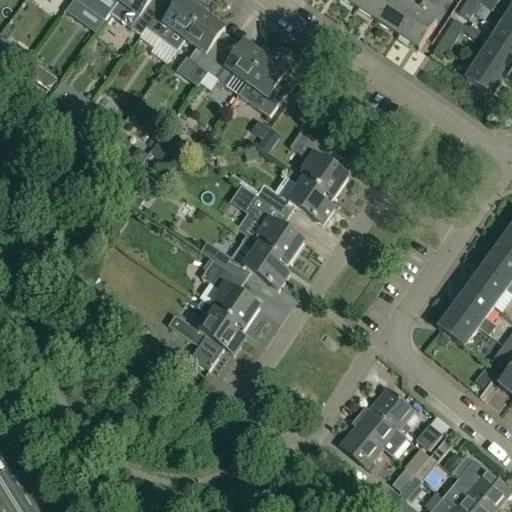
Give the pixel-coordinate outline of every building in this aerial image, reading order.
[(87,0),(98,8),(104,0),(110,0),(118,5),(121,0),(87,0)] [(121,0),(118,5),(110,17),(141,39),(146,32),(161,13),(160,12),(151,5),(154,0),(121,0)] [(339,0),(339,1),(359,14),(367,0),(339,0)] [(367,0),(359,14),(379,27),(396,0),(367,0)] [(416,13),(396,0),(379,27),(399,40),(416,13)] [(470,0),(470,1),(480,7),(491,14),(499,2),(496,0),(470,0)] [(470,1),(459,17),(469,24),(480,7),(470,1)] [(160,12),(161,13),(146,32),(177,55),(185,43),(204,17),(183,2),(176,13),(165,5),(160,12)] [(399,40),(419,53),(436,26),(416,13),(399,40)] [(208,77),(227,50),(218,43),(225,32),(204,17),(185,43),(197,52),(189,63),(198,70),(191,80),(201,86),(208,77)] [(455,23),(444,40),(454,47),(465,30),(455,23)] [(511,55),(511,27),(505,23),(492,43),(511,55)] [(444,40),(433,57),(443,63),(454,47),(444,40)] [(506,81),(511,72),(511,55),(492,43),(479,63),(506,81)] [(208,77),(227,90),(235,79),(247,88),(265,61),(245,46),(237,57),(227,50),(208,77)] [(265,61),(247,88),(238,99),(269,121),(288,95),(290,97),(299,85),(290,81),(291,80),(290,79),(289,81),(285,79),(287,77),(265,61)] [(493,101),(506,81),(479,63),(466,83),(493,101)] [(71,77),(59,89),(81,112),(94,100),(71,77)] [(97,140),(107,126),(100,120),(103,117),(93,110),(84,122),(82,120),(78,126),(97,140)] [(298,180),(333,204),(349,181),(326,166),(333,156),(302,135),(290,152),(309,165),(298,180)] [(330,209),(333,204),(298,180),(290,174),(286,181),(299,190),(288,206),(264,190),(257,200),(289,222),(296,211),(323,230),(335,213),(330,209)] [(282,231),(289,222),(257,200),(245,217),(263,229),(253,245),(254,246),(289,269),(304,247),(282,231)] [(495,255),(511,267),(511,237),(509,235),(495,255)] [(254,256),(243,272),(251,277),(278,295),(290,278),(285,275),(289,269),(254,246),(253,245),(246,240),(241,247),(254,256)] [(243,272),(219,255),(213,265),(244,287),(251,277),(243,272)] [(511,267),(495,255),(481,274),(507,293),(511,297),(511,296),(511,267)] [(220,295),(210,310),(209,311),(244,335),(260,312),(237,297),(244,287),(213,265),(201,283),(220,295)] [(69,283),(88,297),(100,280),(81,266),(69,283)] [(481,274),(467,294),(493,313),(507,293),(481,274)] [(492,328),(486,323),(493,313),(467,294),(453,313),(479,332),(481,330),(487,335),(492,328)] [(241,340),(244,335),(209,311),(210,310),(202,305),(197,312),(210,321),(199,337),(175,320),(168,330),(199,352),(198,354),(215,366),(224,354),(234,361),(245,343),(241,340)] [(453,313),(438,333),(465,352),(479,332),(453,313)] [(511,324),(504,320),(498,331),(511,338),(511,335),(511,324)] [(501,372),(511,357),(511,355),(504,349),(492,365),(501,372)] [(511,372),(499,388),(511,399),(511,372)] [(387,394),(371,413),(398,435),(414,417),(387,394)] [(371,413),(355,432),(382,454),(398,435),(371,413)] [(441,439),(432,431),(418,447),(428,455),(441,439)] [(366,474),(382,454),(355,432),(339,452),(366,474)] [(445,459),(453,449),(446,443),(438,453),(445,459)] [(438,453),(430,462),(437,468),(445,459),(438,453)] [(429,477),(437,468),(430,462),(422,472),(429,477)] [(459,485),(469,494),(490,511),(499,511),(511,497),(474,466),(459,485)] [(422,472),(414,481),(421,487),(429,477),(422,472)] [(414,481),(406,490),(413,496),(421,487),(414,481)] [(385,488),(377,498),(393,511),(394,511),(402,503),(402,502),(399,500),(385,488)] [(399,500),(402,502),(402,503),(406,506),(413,496),(406,490),(399,500)] [(490,511),(469,494),(454,511),(490,511)] [(412,511),(402,503),(395,511),(412,511)]
